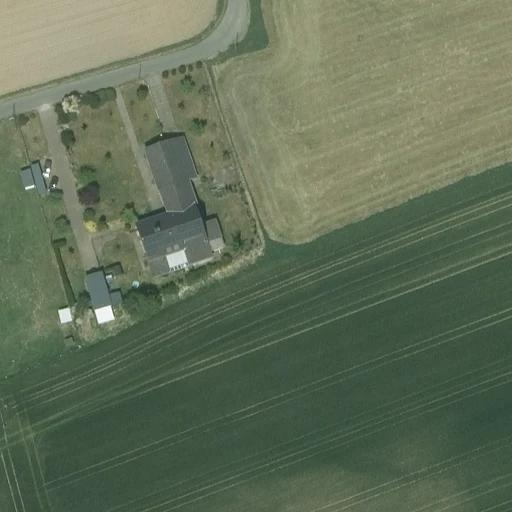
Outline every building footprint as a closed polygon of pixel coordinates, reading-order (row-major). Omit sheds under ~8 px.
[(182,142),(146,154),(159,195),(161,194),(169,219),(137,230),(154,280),(170,274),(166,261),(184,255),(180,243),(202,236),(206,248),(207,247),(201,229),(187,187),(195,182),(182,142)] [(31,194),(49,189),(42,167),(24,172),(31,194)] [(223,251),(214,224),(201,229),(207,247),(210,255),(223,251)] [(202,236),(180,243),(184,255),(189,268),(212,260),(210,255),(207,247),(206,248),(202,236)] [(99,314),(117,308),(107,274),(89,279),(99,314)]
